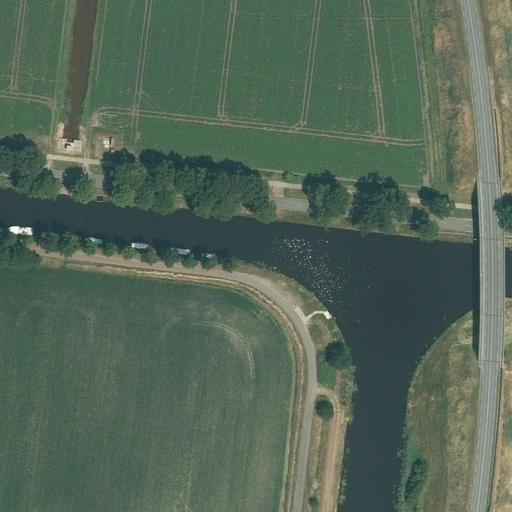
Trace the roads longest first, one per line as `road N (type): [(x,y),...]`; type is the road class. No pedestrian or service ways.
road 1 (tertiary): [(511,230),(0,169)]
road 2 (secondary): [(476,511),(490,363),(490,242),(467,0)]
road 3 (unclassified): [(296,511),(311,356),(287,306),(250,280),(224,274),(0,247)]
road 4 (track): [(50,157),(72,0)]
